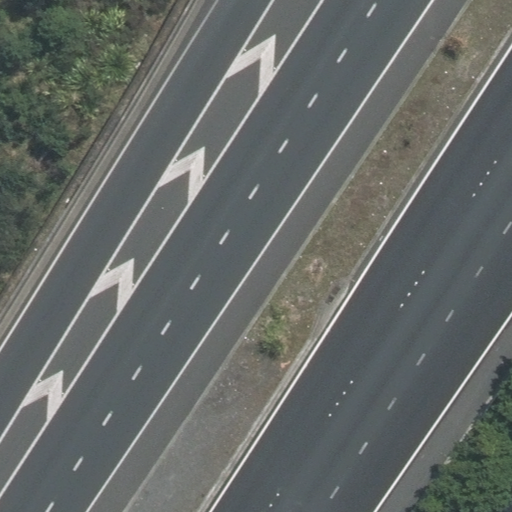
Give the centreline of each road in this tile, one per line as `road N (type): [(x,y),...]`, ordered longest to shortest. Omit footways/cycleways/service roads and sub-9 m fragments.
road 1 (motorway): [(377,0),(44,511)]
road 2 (motorway): [(245,0),(0,395)]
road 3 (motorway): [(511,136),(267,511)]
